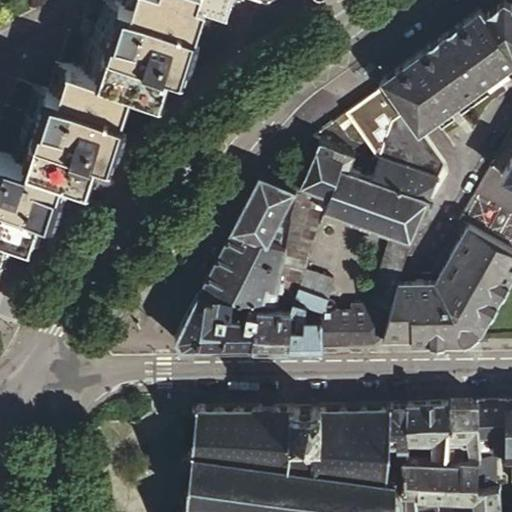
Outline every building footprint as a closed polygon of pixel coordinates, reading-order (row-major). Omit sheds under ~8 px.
[(113,0),(104,26),(100,39),(91,69),(85,67),(74,64),(68,81),(61,79),(58,90),(41,85),(32,112),(27,126),(18,155),(13,153),(0,149),(0,195),(48,210),(59,213),(72,173),(33,160),(43,131),(93,147),(104,151),(127,81),(154,90),(164,61),(176,64),(197,0),(126,0),(126,1),(122,0),(113,0)] [(104,26),(113,0),(107,0),(99,24),(104,26)] [(501,0),(483,13),(479,6),(470,13),(431,41),(383,76),(412,117),(419,128),(511,60),(511,3),(505,0),(501,0)] [(95,37),(100,39),(104,26),(99,24),(95,37)] [(91,69),(100,39),(95,37),(85,67),(91,69)] [(68,81),(74,64),(67,61),(61,79),(68,81)] [(32,112),(41,85),(36,84),(27,110),(32,112)] [(27,110),(22,124),(27,126),(32,112),(27,110)] [(444,162),(419,128),(412,117),(402,124),(385,164),(432,183),(444,162)] [(27,126),(22,124),(13,153),(18,155),(27,126)] [(33,160),(72,173),(83,176),(93,147),(43,131),(33,160)] [(385,164),(317,136),(297,180),(330,193),(325,207),(393,231),(410,237),(432,183),(385,164)] [(511,151),(500,173),(511,179),(511,151)] [(295,184),(259,170),(257,173),(231,223),(285,242),(295,185),(295,184)] [(330,193),(297,180),(296,184),(285,242),(231,223),(204,275),(197,288),(256,298),(274,301),(280,272),(300,278),(304,266),(325,207),(330,193)] [(0,226),(14,231),(38,239),(43,225),(48,210),(0,195),(0,226)] [(438,275),(410,331),(414,335),(415,335),(415,340),(464,339),(482,329),(487,322),(493,310),(511,277),(511,242),(470,220),(438,275)] [(0,273),(14,231),(0,226),(0,273)] [(393,302),(410,237),(393,231),(370,302),(393,302)] [(304,266),(300,278),(299,283),(328,293),(334,275),(304,266)] [(274,301),(256,298),(250,343),(288,342),(291,304),(299,283),(300,278),(280,272),(274,301)] [(401,276),(393,302),(383,335),(395,335),(414,335),(410,331),(438,275),(414,276),(401,276)] [(291,304),(288,342),(321,342),(321,306),(326,306),(331,294),(328,293),(299,283),(291,304)] [(256,298),(197,288),(173,333),(179,343),(250,343),(256,298)] [(350,307),(351,342),(374,342),(383,335),(393,302),(370,302),(350,302),(350,307)] [(321,342),(337,342),(337,307),(326,306),(321,306),(321,342)] [(337,342),(351,342),(350,307),(337,307),(337,342)] [(505,449),(507,396),(479,397),(478,433),(492,433),(493,448),(505,449)] [(478,433),(479,397),(449,398),(449,433),(466,433),(469,445),(478,445),(478,433)] [(449,433),(449,398),(407,399),(407,401),(405,436),(434,436),(435,449),(449,448),(449,445),(449,433)] [(388,441),(390,401),(305,401),(256,402),(233,402),(219,402),(203,402),(203,401),(190,400),(190,406),(194,406),(191,447),(187,447),(187,452),(183,451),(182,460),(180,460),(178,487),(180,487),(179,496),(182,496),(182,500),(184,501),(182,511),(396,511),(396,474),(386,473),(388,441)] [(407,401),(390,401),(388,441),(405,441),(405,436),(407,401)] [(492,433),(478,433),(478,445),(477,458),(477,481),(495,482),(493,448),(492,433)] [(402,500),(403,511),(438,511),(433,489),(474,491),(475,511),(479,511),(500,507),(498,482),(495,482),(477,481),(477,458),(449,456),(430,456),(403,455),(401,455),(402,494),(402,500)]
